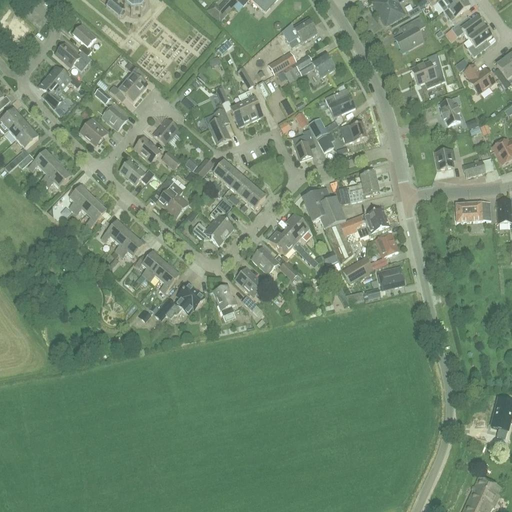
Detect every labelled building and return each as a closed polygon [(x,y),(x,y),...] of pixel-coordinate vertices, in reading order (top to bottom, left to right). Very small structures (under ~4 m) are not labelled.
[(107,0),(111,3),(106,8),(119,19),(126,11),(131,15),(130,17),(131,18),(133,16),(139,15),(140,17),(142,16),(141,14),(145,9),(147,10),(148,8),(146,7),(145,0),(107,0)] [(233,0),(226,0),(219,8),(214,4),(207,12),(219,25),(227,17),(238,4),(233,0)] [(240,0),(238,3),(243,8),(250,0),(265,15),(270,10),(268,8),(273,3),(275,4),(278,0),(240,0)] [(373,5),(386,27),(404,17),(396,5),(404,0),(378,0),(376,1),(375,3),(373,5)] [(447,11),(448,11),(462,0),(442,0),(442,1),(441,0),(432,0),(429,3),(432,8),(437,4),(444,13),(447,11)] [(470,9),(462,0),(448,11),(454,20),(451,23),(454,28),(465,20),(461,16),(470,9)] [(416,12),(421,8),(417,3),(412,7),(416,12)] [(395,41),(403,55),(423,44),(417,33),(425,29),(420,19),(405,27),(408,34),(395,41)] [(468,41),(484,29),(477,19),(466,27),(462,23),(451,31),(457,39),(464,35),(468,41)] [(317,36),(308,21),(292,30),(295,35),(292,37),(291,36),(285,40),(292,51),(299,47),(296,43),(299,41),(302,45),(317,36)] [(96,40),(81,27),(73,37),(83,46),(79,51),(87,58),(92,53),(88,49),(96,40)] [(491,39),(484,29),(468,41),(472,47),(467,51),(474,60),(485,51),(481,46),(491,39)] [(221,45),(224,50),(232,43),(229,39),(221,45)] [(64,47),(55,57),(71,70),(74,67),(81,73),(88,66),(64,47)] [(223,54),(213,58),(216,63),(225,60),(223,54)] [(459,61),(464,67),(471,60),(467,55),(459,61)] [(334,72),(325,56),(312,64),(308,58),(282,73),(289,84),(314,69),(320,80),(334,72)] [(274,77),(295,64),(291,57),(270,70),(274,77)] [(507,82),(511,78),(511,69),(506,61),(496,67),(504,78),(498,81),(505,91),(511,87),(507,82)] [(445,83),(440,72),(434,74),(429,64),(411,72),(417,87),(425,84),(427,91),(445,83)] [(129,81),(126,85),(140,98),(148,89),(137,80),(141,76),(129,65),(125,70),(131,75),(128,79),(129,81)] [(474,67),(464,74),(470,83),(469,84),(478,96),(494,84),(485,72),(480,75),(474,67)] [(56,70),(47,80),(62,92),(69,84),(77,91),(82,86),(72,77),(69,81),(56,70)] [(237,74),(248,91),(254,87),(244,70),(237,74)] [(78,72),(74,77),(81,83),(85,79),(78,72)] [(100,79),(108,86),(112,81),(103,75),(100,79)] [(265,78),(261,80),(266,91),(271,89),(265,78)] [(57,98),(62,92),(47,80),(39,90),(48,98),(45,102),(54,113),(59,106),(57,105),(61,101),(57,98)] [(140,98),(126,85),(118,93),(114,89),(110,94),(118,102),(122,97),(133,106),(140,98)] [(258,89),(234,96),(236,103),(260,96),(258,89)] [(94,96),(105,106),(111,99),(100,90),(94,96)] [(216,93),(222,106),(229,103),(223,90),(216,93)] [(336,105),(341,116),(355,110),(347,91),(325,101),(329,109),(336,105)] [(184,104),(193,112),(198,105),(189,98),(184,104)] [(247,100),(241,103),(250,124),(262,119),(254,101),(249,103),(247,100)] [(173,108),(184,117),(189,111),(178,102),(173,108)] [(440,107),(448,128),(460,123),(452,102),(440,107)] [(250,124),(241,103),(242,106),(230,111),(238,130),(250,124)] [(118,133),(127,122),(112,109),(103,120),(118,133)] [(208,127),(217,147),(230,141),(224,127),(229,124),(223,111),(214,115),(217,123),(208,127)] [(9,133),(22,121),(13,112),(0,124),(9,133)] [(296,119),(302,130),(308,127),(302,115),(296,119)] [(290,116),(281,121),(287,131),(296,126),(290,116)] [(475,128),(483,125),(480,117),(472,120),(475,128)] [(483,121),(486,129),(494,127),(491,119),(483,121)] [(17,142),(30,131),(22,121),(9,133),(17,142)] [(316,141),(327,135),(324,130),(319,121),(309,127),(316,141)] [(178,132),(166,122),(153,138),(165,147),(175,136),(179,140),(182,136),(178,133),(178,132)] [(80,137),(95,150),(106,136),(91,123),(80,137)] [(361,125),(350,128),(349,127),(339,130),(345,146),(354,143),(366,140),(361,125)] [(38,140),(30,131),(17,142),(24,150),(25,152),(38,140)] [(304,137),(292,142),(300,163),(312,158),(308,148),(314,145),(309,132),(303,134),(304,137)] [(317,142),(324,155),(333,150),(326,137),(317,142)] [(150,166),(160,154),(144,140),(134,151),(150,166)] [(511,141),(507,144),(506,142),(493,149),(502,167),(511,161),(511,141)] [(17,167),(29,157),(29,156),(25,152),(24,150),(20,153),(21,155),(5,170),(9,175),(17,167)] [(452,152),(436,155),(439,172),(453,169),(452,163),(454,162),(452,152)] [(42,173),(55,160),(52,156),(50,158),(45,153),(29,169),(32,173),(37,168),(42,173)] [(181,164),(169,154),(162,162),(174,173),(181,164)] [(22,172),(33,162),(29,157),(17,167),(22,172)] [(45,186),(61,170),(57,166),(59,164),(55,160),(42,173),(46,178),(42,182),(45,186)] [(202,180),(213,167),(206,162),(195,175),(202,180)] [(146,176),(129,163),(119,174),(135,188),(140,182),(146,186),(154,177),(149,172),(146,176)] [(462,169),(465,180),(485,174),(482,163),(462,169)] [(221,183),(232,171),(223,164),(213,176),(221,183)] [(333,177),(335,183),(362,175),(361,169),(333,177)] [(66,175),(61,170),(45,186),(49,190),(53,185),(58,190),(72,177),(68,173),(66,175)] [(185,170),(179,176),(185,182),(191,177),(185,170)] [(230,190),(240,178),(232,171),(221,183),(230,190)] [(362,199),(379,195),(374,176),(360,179),(361,185),(357,186),(357,187),(346,189),(347,191),(339,193),(342,207),(363,203),(362,199)] [(238,197),(249,185),(240,178),(230,190),(238,197)] [(167,212),(183,192),(168,180),(157,193),(162,197),(157,204),(167,212)] [(244,207),(257,192),(249,185),(238,197),(246,204),(244,207)] [(73,214),(89,197),(85,192),(86,190),(83,187),(76,194),(72,190),(62,200),(66,204),(70,200),(74,205),(69,210),(73,214)] [(336,200),(330,202),(326,191),(303,201),(313,224),(320,221),(321,224),(332,220),(342,215),(336,200)] [(184,193),(183,192),(167,212),(177,221),(188,207),(179,199),(184,193)] [(265,199),(257,192),(240,212),(244,215),(248,211),(250,208),(255,212),(265,199)] [(86,217),(99,203),(96,199),(94,201),(89,197),(73,214),(76,217),(82,212),(86,217)] [(222,221),(226,216),(232,210),(223,202),(217,209),(210,217),(215,221),(211,226),(226,240),(234,231),(222,221)] [(103,207),(99,203),(86,217),(91,221),(86,226),(90,230),(106,213),(101,209),(103,207)] [(189,206),(188,207),(193,212),(197,207),(192,203),(189,206)] [(510,203),(496,204),(498,226),(511,225),(511,230),(511,216),(510,203)] [(491,223),(490,204),(455,206),(456,225),(491,223)] [(362,217),(345,224),(350,236),(358,232),(361,240),(389,229),(382,211),(363,218),(362,217)] [(345,238),(350,236),(345,224),(342,215),(332,220),(321,224),(324,232),(333,253),(322,258),(327,268),(338,263),(340,268),(353,257),(345,238)] [(290,229),(285,233),(296,244),(297,244),(309,231),(294,217),(286,225),(290,229)] [(115,244),(127,230),(123,226),(121,228),(116,224),(101,241),(105,244),(110,239),(115,244)] [(226,240),(211,226),(206,232),(198,225),(192,233),(203,243),(207,238),(218,248),(226,240)] [(119,256),(134,239),(129,235),(131,233),(127,230),(115,244),(119,248),(115,253),(119,256)] [(301,248),(297,244),(296,244),(285,233),(281,238),(277,234),(269,243),(284,257),(292,249),(300,256),(300,257),(314,270),(318,266),(319,265),(304,252),(303,250),(301,248)] [(376,242),(382,260),(398,254),(391,236),(376,242)] [(139,243),(134,239),(119,256),(123,260),(127,255),(133,259),(145,245),(141,242),(139,243)] [(268,276),(278,265),(262,250),(251,261),(263,273),(264,272),(268,276)] [(146,281),(162,263),(156,258),(158,256),(154,253),(147,260),(144,257),(134,268),(138,271),(142,267),(147,272),(142,277),(146,281)] [(77,258),(73,264),(82,272),(86,267),(77,258)] [(365,260),(343,273),(350,285),(372,272),(365,260)] [(115,261),(106,270),(112,275),(120,266),(115,261)] [(159,282),(172,268),(168,265),(166,267),(162,263),(146,281),(150,284),(155,278),(159,282)] [(298,276),(285,264),(279,270),(292,283),(298,276)] [(176,272),(172,268),(159,282),(165,287),(160,292),(164,295),(179,278),(174,274),(176,272)] [(400,270),(377,275),(382,293),(404,287),(400,270)] [(253,299),(264,287),(246,271),(235,282),(253,299)] [(280,295),(270,284),(264,291),(274,301),(278,297),(280,295)] [(177,299),(179,301),(174,307),(167,301),(154,318),(160,323),(165,317),(170,321),(174,317),(177,317),(181,311),(186,315),(190,315),(193,312),(193,313),(205,300),(188,286),(177,299)] [(228,288),(213,294),(220,313),(221,313),(223,318),(234,314),(231,308),(235,307),(228,288)] [(380,299),(378,291),(367,294),(369,302),(380,299)] [(362,294),(346,298),(350,307),(364,303),(362,294)] [(247,299),(246,298),(242,303),(252,313),(259,319),(263,314),(257,308),(247,299)] [(133,304),(125,314),(130,318),(138,309),(133,304)] [(150,318),(143,312),(138,319),(144,325),(150,318)] [(508,435),(511,407),(495,406),(492,434),(508,435)] [(499,497),(498,494),(500,489),(478,479),(462,511),(489,511),(491,509),(494,508),(499,497)]
